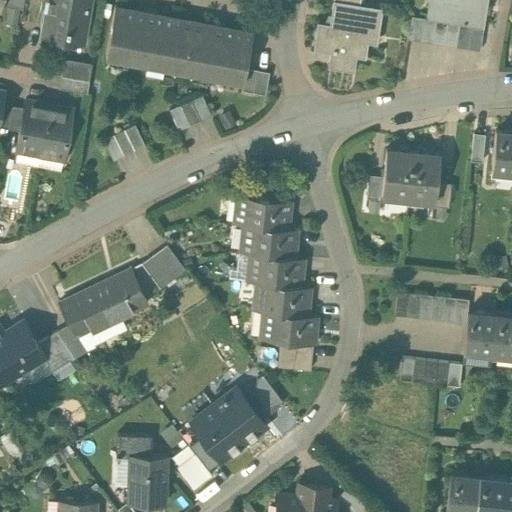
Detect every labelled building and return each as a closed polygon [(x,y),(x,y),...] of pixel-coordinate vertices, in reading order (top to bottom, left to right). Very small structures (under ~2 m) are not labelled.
[(90,0),(47,0),(41,35),(83,42),(90,0)] [(359,4),(334,0),(332,0),(329,23),(317,21),(313,48),(330,51),(356,55),(364,56),(368,32),(377,33),(382,7),(359,3),(359,4)] [(486,0),(434,0),(432,16),(426,15),(425,17),(436,19),(447,21),(459,23),(471,25),(483,26),(486,0)] [(174,69),(183,17),(183,19),(115,6),(115,5),(114,4),(105,55),(105,56),(106,54),(174,67),(173,69),(174,69)] [(424,17),(412,15),(408,38),(420,40),(424,17)] [(183,17),(174,69),(174,67),(242,80),(242,82),(245,67),(252,30),(251,30),(251,32),(184,19),(184,18),(183,17)] [(425,17),(424,17),(420,40),(432,42),(436,19),(425,17)] [(447,21),(436,19),(432,42),(444,44),(447,21)] [(459,23),(447,21),(444,44),(456,46),(459,23)] [(471,25),(459,23),(456,46),(467,48),(471,25)] [(483,26),(471,25),(467,48),(479,49),(483,27),(483,26)] [(356,55),(330,51),(328,67),(353,71),(356,55)] [(91,62),(63,57),(60,75),(88,80),(91,62)] [(257,69),(245,67),(242,82),(241,90),(253,92),(257,69)] [(269,71),(257,69),(253,92),(265,94),(269,71)] [(88,80),(60,75),(58,87),(86,93),(88,80)] [(211,114),(201,93),(191,98),(200,119),(211,114)] [(191,98),(190,98),(180,103),(189,124),(200,119),(191,98)] [(19,130),(15,149),(39,154),(48,103),(25,99),(23,107),(19,130)] [(12,104),(0,102),(0,126),(7,128),(12,104)] [(72,107),(49,103),(48,103),(39,154),(62,158),(72,107)] [(189,124),(180,103),(169,108),(178,129),(189,124)] [(23,107),(12,104),(7,128),(19,130),(23,107)] [(145,144),(134,123),(124,128),(134,149),(145,144)] [(134,149),(124,128),(113,133),(123,154),(134,149)] [(511,131),(495,129),(491,168),(511,169),(511,131)] [(485,133),(473,132),(470,159),(482,161),(485,133)] [(123,154),(113,133),(103,138),(113,159),(123,154)] [(412,151),(385,148),(383,175),(381,193),(408,196),(412,151)] [(439,154),(412,151),(408,196),(435,199),(437,181),(439,154)] [(383,175),(369,174),(366,197),(379,199),(379,193),(381,193),(383,175)] [(451,182),(437,181),(435,199),(436,199),(435,205),(448,206),(451,182)] [(292,198),(234,192),(231,220),(241,221),(289,226),(292,198)] [(289,226),(241,221),(238,249),(247,250),(295,255),(298,227),(289,226)] [(184,268),(166,243),(141,261),(159,286),(184,268)] [(238,250),(236,268),(229,267),(228,277),(244,278),(247,250),(238,249),(238,250)] [(295,255),(247,250),(244,278),(254,279),(302,284),(305,256),(295,255)] [(96,283),(112,318),(147,301),(131,266),(96,283)] [(302,284),(254,279),(251,307),(260,308),(308,313),(311,285),(302,284)] [(112,318),(96,283),(59,301),(69,322),(76,335),(77,335),(112,318)] [(409,291),(397,290),(394,313),(407,315),(409,291)] [(421,293),(409,291),(407,315),(418,316),(421,293)] [(433,294),(421,293),(418,316),(430,317),(433,294)] [(444,295),(433,294),(430,317),(442,319),(444,295)] [(456,296),(444,295),(442,319),(454,320),(456,296)] [(468,298),(456,296),(454,320),(465,321),(467,310),(468,298)] [(308,313),(260,308),(257,336),(280,338),(312,342),(315,342),(318,314),(308,313)] [(467,310),(465,321),(463,348),(491,351),(495,313),(467,310)] [(511,314),(495,313),(491,351),(511,353),(511,314)] [(23,318),(0,332),(0,382),(44,356),(45,355),(37,341),(23,318)] [(75,335),(69,322),(57,329),(73,356),(74,356),(85,349),(77,335),(76,335),(75,335)] [(57,329),(37,341),(45,355),(44,356),(52,369),(73,356),(57,329)] [(312,342),(280,338),(277,365),(309,368),(312,342)] [(414,357),(401,355),(399,379),(411,380),(414,357)] [(425,358),(414,357),(411,380),(423,381),(425,358)] [(437,359),(425,358),(423,381),(435,383),(437,359)] [(449,360),(437,359),(435,383),(437,383),(446,384),(449,360)] [(461,362),(449,360),(446,384),(459,385),(461,362)] [(279,396),(262,372),(256,376),(253,391),(264,407),(279,396)] [(235,384),(212,403),(242,442),(266,424),(235,384)] [(190,419),(202,434),(220,459),(242,442),(212,403),(190,419)] [(10,427),(0,433),(0,434),(11,451),(21,445),(10,427)] [(149,434),(117,433),(116,452),(115,452),(115,455),(119,455),(119,454),(129,455),(129,453),(148,454),(149,434)] [(220,459),(202,434),(189,444),(211,473),(212,472),(209,468),(220,459)] [(188,443),(171,456),(178,464),(194,452),(188,443)] [(178,464),(176,466),(193,487),(211,473),(195,452),(194,452),(178,464)] [(148,454),(129,453),(129,455),(133,455),(132,480),(128,480),(127,501),(164,502),(165,484),(163,484),(164,456),(166,456),(166,454),(148,454)] [(474,511),(478,476),(450,473),(446,511),(456,511),(474,511)] [(502,511),(506,479),(478,476),(474,511),(502,511)] [(511,511),(511,479),(506,479),(502,511),(511,511)] [(327,485),(299,481),(297,493),(303,494),(303,495),(325,497),(327,485)] [(357,511),(368,501),(348,483),(338,495),(357,511)] [(297,493),(278,491),(275,511),(333,511),(335,498),(334,498),(325,497),(303,495),(303,494),(297,493)] [(94,511),(95,500),(59,499),(58,511),(94,511)] [(135,511),(127,501),(117,508),(120,511),(135,511)]
